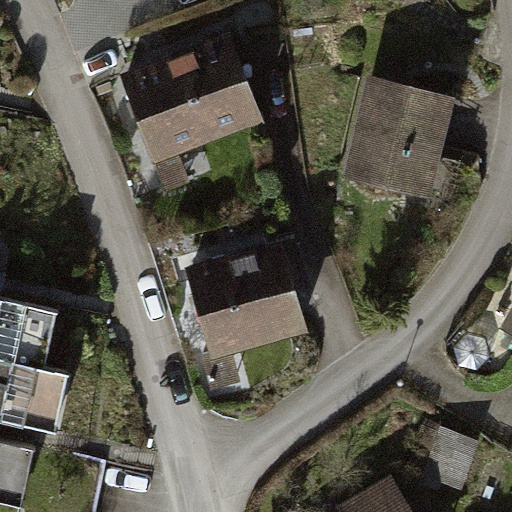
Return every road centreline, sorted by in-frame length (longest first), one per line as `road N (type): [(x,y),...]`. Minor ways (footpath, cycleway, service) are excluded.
road 1 (residential): [(22,0),(129,260),(197,482)]
road 2 (residential): [(197,482),(249,454),(441,307),(502,202),(511,168)]
